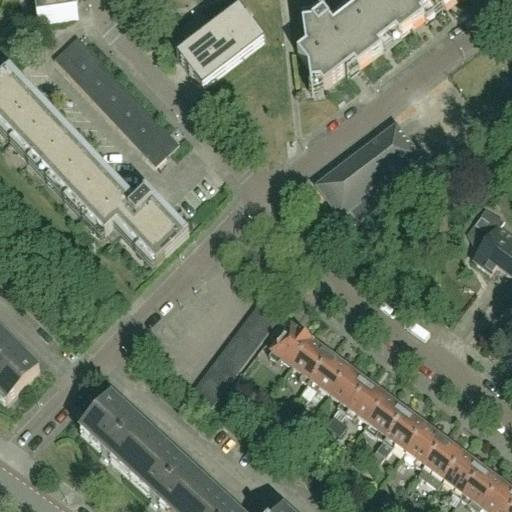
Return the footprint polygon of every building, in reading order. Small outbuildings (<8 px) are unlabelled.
[(78,22),(75,0),(34,0),(38,28),(57,25),(74,23),(78,22)] [(445,7),(454,0),(373,0),(366,6),(367,8),(363,11),(358,15),(357,13),(352,17),(349,19),(346,15),(349,13),(339,0),(325,0),(312,11),(311,11),(302,12),(304,28),(303,28),(306,52),(298,58),(309,73),(311,89),(320,88),(324,93),(346,77),(347,76),(354,70),(358,74),(363,70),(370,65),(383,55),(380,51),(383,48),(388,44),(396,38),(400,42),(412,32),(425,23),(421,19),(430,12),(438,6),(441,10),(445,7)] [(203,95),(264,48),(265,49),(265,48),(253,32),(254,31),(248,23),(247,24),(240,14),(239,15),(239,16),(220,31),(217,33),(209,39),(179,62),(178,62),(177,63),(203,96),(204,96),(203,95)] [(54,65),(156,173),(180,150),(85,50),(78,43),(54,65)] [(129,210),(7,80),(6,79),(0,84),(0,129),(106,242),(111,236),(118,230),(157,271),(189,240),(185,243),(176,233),(162,218),(165,216),(165,215),(157,207),(158,206),(150,198),(149,198),(133,214),(129,210)] [(391,185),(393,183),(421,162),(402,137),(401,137),(390,136),(390,135),(324,186),(323,197),(322,197),(336,216),(337,215),(347,217),(348,217),(349,217),(358,229),(400,197),(391,185)] [(508,281),(511,276),(511,243),(500,234),(505,228),(486,214),(472,233),(489,245),(473,266),(492,279),(497,273),(508,281)] [(280,323),(261,308),(260,309),(253,319),(273,333),(280,323)] [(273,333),(253,319),(246,329),(265,343),(273,333)] [(295,374),(316,345),(317,344),(302,333),(299,337),(284,326),(262,356),(279,369),(282,364),(295,374)] [(265,343),(246,329),(238,338),(257,353),(265,343)] [(0,403),(7,411),(40,378),(16,354),(0,338),(0,403)] [(257,353),(238,338),(231,348),(250,363),(257,353)] [(311,393),(334,361),(326,356),(328,354),(316,345),(295,374),(304,381),(301,385),(311,393)] [(242,373),(250,363),(231,348),(223,358),(242,373)] [(242,373),(223,358),(216,368),(235,383),(242,373)] [(333,402),(354,374),(342,364),(340,366),(334,361),(311,393),(318,398),(321,393),(333,402)] [(235,383),(216,368),(208,378),(227,393),(235,383)] [(334,437),(342,426),(347,420),(348,421),(371,390),(363,384),(365,382),(354,374),(333,402),(342,409),(326,431),(334,437)] [(220,403),(227,393),(208,378),(201,388),(220,403)] [(230,397),(239,404),(247,394),(237,387),(230,397)] [(220,403),(201,388),(193,397),(193,398),(212,413),(220,403)] [(370,430),(391,402),(383,396),(379,392),(378,394),(371,390),(348,421),(356,427),(359,422),(368,429),(370,430)] [(376,443),(377,442),(386,449),(408,418),(400,412),(402,411),(391,402),(370,430),(368,429),(364,434),(376,443)] [(130,483),(162,449),(138,426),(112,403),(81,437),(102,457),(106,460),(110,465),(128,481),(130,483)] [(408,458),(428,431),(416,421),(414,423),(408,418),(386,449),(373,467),(378,471),(385,462),(387,463),(397,450),(407,458),(408,458)] [(275,437),(282,428),(274,421),(267,431),(275,437)] [(349,430),(342,426),(334,437),(340,442),(349,430)] [(424,477),(446,446),(439,441),(440,439),(428,431),(408,458),(407,458),(404,462),(405,465),(411,470),(414,470),(424,477)] [(445,487),(466,459),(454,449),(452,451),(446,446),(424,477),(431,483),(435,479),(445,487)] [(195,511),(212,495),(187,472),(162,449),(130,483),(152,503),(155,506),(160,510),(161,511),(195,511)] [(461,505),(484,474),(477,469),(478,468),(466,459),(445,487),(455,494),(452,498),(453,499),(448,505),(456,511),(461,504),(461,505)] [(479,511),(485,511),(504,487),(491,478),(490,479),(484,474),(461,505),(470,511),(473,507),(479,511)] [(345,486),(353,492),(360,482),(353,477),(345,486)] [(511,511),(511,493),(504,487),(485,511),(511,511)] [(230,511),(212,495),(195,511),(230,511)] [(377,509),(381,511),(395,511),(400,507),(387,496),(377,509)]
